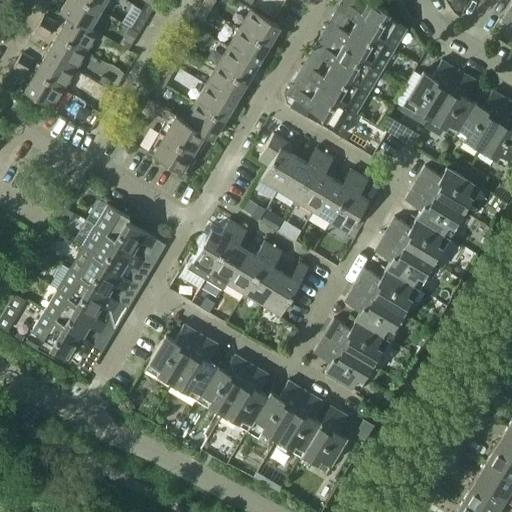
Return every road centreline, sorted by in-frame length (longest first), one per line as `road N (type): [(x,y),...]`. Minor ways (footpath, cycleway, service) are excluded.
road 1 (residential): [(286,368),(397,182),(261,101)]
road 2 (residential): [(395,511),(511,325)]
road 3 (residential): [(265,511),(78,415)]
road 4 (residential): [(189,224),(22,127)]
road 5 (residential): [(150,292),(286,368)]
road 6 (residential): [(189,224),(261,101)]
